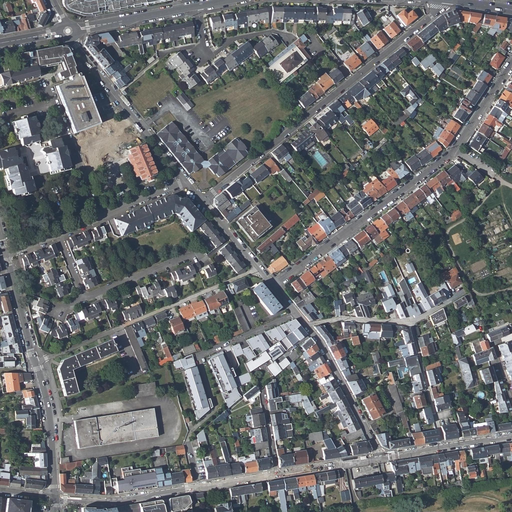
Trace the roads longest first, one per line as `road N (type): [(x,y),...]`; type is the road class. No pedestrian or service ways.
road 1 (residential): [(445,0),(203,200)]
road 2 (residential): [(258,268),(35,363)]
road 3 (residential): [(453,152),(272,285)]
road 4 (residential): [(55,499),(103,502),(275,474)]
road 5 (residential): [(68,31),(187,181)]
road 6 (residential): [(98,218),(50,92),(0,100)]
road 7 (residential): [(218,405),(199,356),(296,314)]
road 8 (residential): [(305,326),(380,458)]
road 9 (tertiary): [(55,499),(48,409),(35,363)]
road 10 (tertiary): [(197,6),(68,31)]
road 11 (residential): [(442,448),(409,323)]
